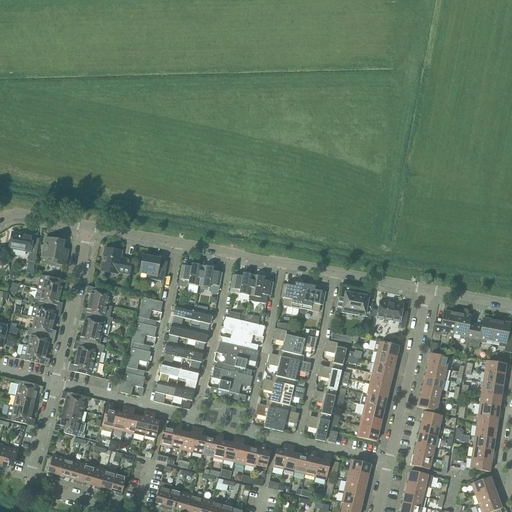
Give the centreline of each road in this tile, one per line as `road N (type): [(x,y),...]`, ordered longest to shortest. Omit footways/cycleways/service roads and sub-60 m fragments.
road 1 (residential): [(130,511),(29,478),(54,383)]
road 2 (residential): [(388,463),(426,289)]
road 3 (residential): [(298,443),(336,273)]
road 4 (residential): [(246,431),(283,263)]
road 5 (residential): [(195,419),(232,254)]
road 6 (residential): [(144,406),(182,244)]
road 7 (residential): [(54,383),(88,226)]
